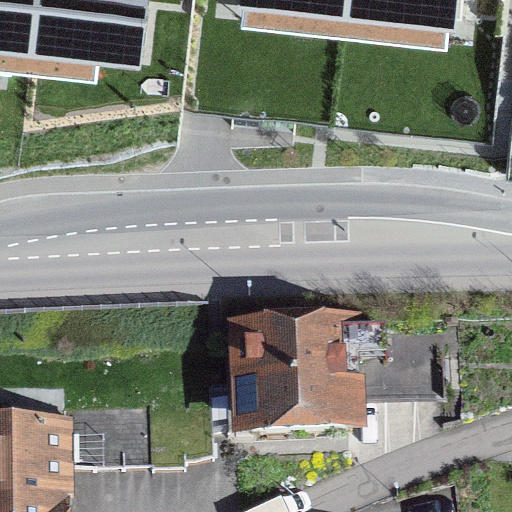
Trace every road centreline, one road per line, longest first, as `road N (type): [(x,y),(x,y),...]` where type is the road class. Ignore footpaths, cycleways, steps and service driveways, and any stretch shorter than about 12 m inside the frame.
road 1 (tertiary): [(0,262),(511,245)]
road 2 (residential): [(333,511),(511,441)]
